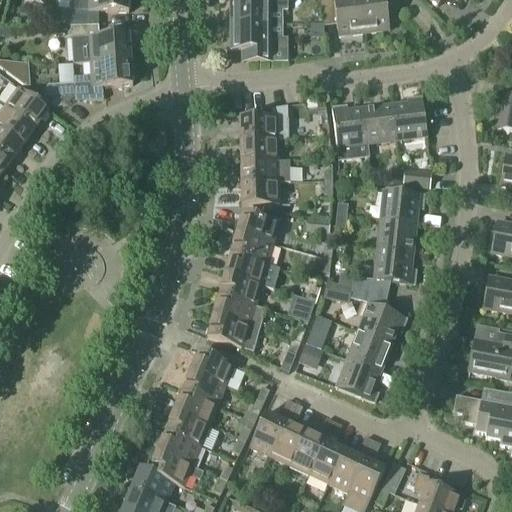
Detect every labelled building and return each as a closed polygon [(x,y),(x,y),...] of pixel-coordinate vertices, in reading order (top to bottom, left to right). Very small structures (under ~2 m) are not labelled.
[(99,16),(129,17),(129,0),(88,0),(88,4),(72,3),(71,30),(98,30),(99,16)] [(288,15),(287,0),(242,0),(242,3),(238,3),(230,3),(230,29),(271,29),(283,29),(283,15),(288,15)] [(335,12),(338,42),(365,38),(359,0),(321,0),(323,13),(335,12)] [(390,35),(387,17),(393,17),(397,10),(396,4),(402,3),(405,0),(359,0),(365,38),(390,35)] [(424,0),(437,11),(442,0),(456,0),(465,4),(467,0),(424,0)] [(288,42),(271,42),(271,29),(230,29),(230,55),(234,55),(234,66),(260,66),(288,66),(288,42)] [(129,38),(99,40),(98,30),(71,30),(72,54),(89,53),(90,67),(131,64),(129,38)] [(16,31),(2,31),(2,41),(16,41),(16,31)] [(28,68),(0,64),(0,70),(17,84),(26,90),(30,90),(28,68)] [(103,92),(133,90),(131,64),(90,67),(91,81),(74,82),(75,88),(75,94),(103,92)] [(103,104),(103,92),(75,94),(75,88),(48,90),(36,98),(52,111),(76,106),(103,104)] [(49,115),(18,93),(6,109),(36,132),(49,115)] [(511,101),(503,100),(496,135),(511,138),(511,101)] [(316,102),(306,103),(308,113),(318,112),(316,102)] [(422,105),(422,102),(407,103),(408,108),(392,110),(396,146),(427,142),(423,106),(422,105)] [(36,132),(6,109),(0,117),(0,132),(23,150),(36,132)] [(396,146),(392,110),(362,114),(367,149),(396,146)] [(240,123),(240,146),(278,145),(288,144),(287,111),(271,113),(271,122),(240,123)] [(368,161),(367,149),(362,114),(347,116),(347,111),(332,113),(337,153),(338,165),(368,161)] [(321,144),(329,143),(328,129),(319,130),(321,144)] [(23,150),(0,132),(0,160),(10,168),(23,150)] [(329,143),(321,144),(323,157),(331,156),(329,143)] [(241,167),(279,167),(278,145),(240,146),(241,167)] [(511,160),(510,160),(506,159),(501,191),(511,192),(511,160)] [(0,181),(10,168),(0,160),(0,181)] [(241,167),(241,189),(279,188),(290,187),(289,166),(279,167),(241,167)] [(324,186),(332,186),(332,173),(324,173),(324,186)] [(431,177),(405,175),(403,190),(429,193),(431,177)] [(332,186),(324,186),(324,200),(332,200),(332,186)] [(242,211),(280,210),(279,188),(241,189),(242,211)] [(424,199),(384,195),(381,225),(416,229),(418,214),(422,214),(424,199)] [(337,220),(347,221),(348,210),(338,209),(337,220)] [(280,228),(243,217),(237,238),(274,249),(280,228)] [(347,221),(337,220),(335,232),(345,233),(347,221)] [(317,223),(316,237),(330,238),(331,224),(317,223)] [(377,255),(413,259),(416,229),(381,225),(377,255)] [(511,229),(498,227),(492,258),(511,261),(511,229)] [(231,259),(268,269),(274,249),(237,238),(231,259)] [(333,251),(325,250),(323,262),(331,263),(333,251)] [(390,287),(414,290),(416,275),(411,274),(413,259),(377,255),(374,285),(390,287)] [(225,280),(262,291),(268,269),(231,259),(225,280)] [(325,277),(329,278),(331,263),(323,262),(321,277),(325,277)] [(262,291),(225,280),(219,300),(256,311),(262,291)] [(364,294),(368,295),(369,287),(366,283),(355,280),(352,292),(364,295),(364,294)] [(511,286),(490,282),(484,314),(511,318),(511,286)] [(336,301),(349,304),(352,293),(328,287),(325,301),(335,303),(336,301)] [(319,293),(312,291),(307,304),(315,306),(319,293)] [(350,303),(361,305),(364,295),(352,292),(350,303)] [(214,321),(259,334),(265,313),(256,311),(219,300),(214,321)] [(294,300),(288,320),(309,326),(311,320),(315,306),(307,304),(294,300)] [(401,337),(407,323),(384,314),(369,308),(358,337),(391,349),(397,335),(401,337)] [(207,344),(244,354),(253,357),(259,334),(214,321),(207,344)] [(316,321),(310,338),(306,349),(316,353),(322,335),(326,324),(316,321)] [(305,335),(298,332),(293,343),(301,346),(305,335)] [(391,349),(358,337),(347,365),(381,378),(391,349)] [(475,345),(469,377),(509,385),(511,385),(511,340),(497,337),(495,349),(475,345)] [(281,374),(281,375),(285,377),(289,378),(292,370),(301,346),(293,343),(281,374)] [(302,360),(311,364),(316,353),(306,349),(302,360)] [(229,369),(199,357),(191,377),(226,392),(235,371),(231,370),(229,369)] [(336,393),(374,408),(380,394),(375,392),(381,378),(347,365),(336,393)] [(226,392),(191,377),(182,398),(217,413),(226,392)] [(262,392),(257,404),(264,408),(270,396),(262,392)] [(492,408),(456,401),(453,418),(462,419),(461,427),(476,430),(475,437),(486,439),(485,443),(500,446),(500,451),(511,452),(511,453),(510,462),(511,462),(511,398),(495,395),(492,408)] [(217,413),(182,398),(174,418),(209,432),(217,413)] [(250,417),(258,421),(264,408),(257,404),(250,417)] [(287,405),(282,418),(289,421),(295,409),(287,405)] [(297,425),(303,413),(295,409),(289,421),(297,425)] [(209,432),(174,418),(165,438),(201,452),(209,432)] [(266,418),(250,453),(269,462),(286,427),(266,418)] [(326,424),(321,436),(328,440),(334,427),(326,424)] [(290,471),(306,437),(286,427),(269,462),(290,471)] [(336,443),(342,431),(334,427),(328,440),(325,446),(309,480),(327,489),(344,455),(334,450),(337,444),(336,443)] [(244,431),(238,444),(245,448),(251,435),(244,431)] [(309,480),(325,446),(306,437),(290,471),(309,480)] [(201,452),(165,438),(157,457),(193,472),(201,452)] [(366,442),(360,455),(367,458),(373,446),(366,442)] [(232,456),(240,460),(245,448),(238,444),(232,456)] [(375,462),(381,449),(373,446),(367,458),(375,462)] [(348,499),(364,464),(344,455),(327,489),(348,499)] [(184,493),(185,489),(193,472),(157,457),(149,476),(149,477),(175,488),(175,489),(184,493)] [(378,489),(385,474),(364,464),(348,499),(343,510),(347,511),(366,511),(369,508),(378,489)] [(387,482),(384,489),(382,494),(389,498),(393,501),(406,475),(394,469),(390,476),(387,482)] [(219,483),(227,487),(233,474),(225,471),(219,483)] [(166,509),(175,489),(175,488),(149,477),(149,476),(140,472),(133,489),(131,494),(166,509)] [(414,496),(423,499),(419,509),(428,511),(464,511),(466,507),(462,503),(463,502),(430,490),(433,485),(420,480),(414,496)] [(214,495),(221,499),(224,493),(226,489),(227,487),(219,483),(217,489),(214,495)] [(174,511),(166,509),(131,494),(123,511),(174,511)] [(376,507),(383,511),(389,498),(382,494),(376,507)]
